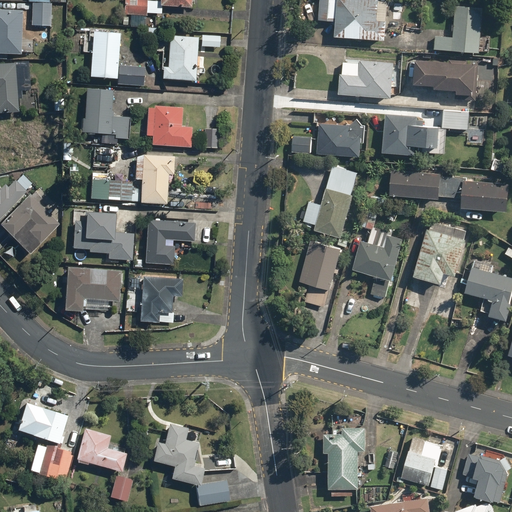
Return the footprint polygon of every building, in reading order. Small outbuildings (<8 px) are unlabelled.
[(111,0),(99,0),(98,7),(109,10),(111,0)] [(123,0),(123,14),(146,15),(146,12),(161,13),(161,6),(157,6),(158,0),(157,0),(123,0)] [(389,38),(390,0),(320,0),(320,19),(339,20),(338,36),(389,38)] [(58,4),(39,4),(38,26),(57,26),(58,4)] [(456,35),(437,34),(436,49),(484,51),(486,5),(457,4),(456,35)] [(0,52),(22,53),(24,9),(0,7),(0,52)] [(120,33),(93,31),(89,76),(116,78),(120,33)] [(218,35),(201,34),(200,46),(218,46),(218,35)] [(197,36),(168,35),(167,67),(161,67),(161,78),(195,80),(197,36)] [(480,61),(418,58),(417,81),(438,82),(438,88),(460,89),(460,91),(472,92),(472,99),(479,100),(480,61)] [(27,59),(0,60),(0,111),(17,110),(16,97),(21,96),(20,88),(29,87),(27,59)] [(363,75),(341,74),(340,93),(395,95),(396,61),(363,60),(363,75)] [(144,67),(118,65),(117,84),(143,86),(144,67)] [(111,89),(85,88),(84,117),(81,117),(81,132),(114,134),(114,138),(127,139),(128,117),(110,116),(111,89)] [(64,97),(54,97),(54,109),(63,110),(64,97)] [(154,108),(147,107),(145,136),(151,136),(150,145),(190,148),(191,127),(181,126),(182,108),(154,106),(154,108)] [(421,113),(388,111),(385,151),(418,153),(419,145),(443,146),(444,126),(471,128),(473,110),(446,108),(445,124),(426,122),(427,118),(421,117),(421,113)] [(351,135),(352,123),(321,122),(320,152),(363,154),(364,135),(351,135)] [(217,129),(203,129),(203,148),(216,148),(217,129)] [(314,136),(293,136),(293,151),(313,151),(314,136)] [(64,138),(63,154),(71,154),(72,138),(64,138)] [(136,154),(134,179),(140,179),(139,203),(165,205),(167,175),(173,176),(174,156),(136,154)] [(444,167),(393,166),(393,194),(444,195),(444,167)] [(511,188),(511,179),(465,176),(462,206),(510,210),(511,188)] [(131,181),(91,179),(90,199),(130,201),(131,181)] [(0,218),(26,191),(14,181),(7,188),(3,184),(0,187),(0,218)] [(325,203),(323,203),(311,201),(308,221),(318,222),(317,229),(349,234),(356,192),(328,188),(325,203)] [(28,195),(0,223),(0,225),(29,254),(59,224),(28,195)] [(378,210),(363,207),(360,224),(374,227),(378,210)] [(74,221),(72,248),(88,249),(88,251),(107,253),(107,259),(132,261),(133,234),(113,233),(114,213),(85,211),(84,221),(74,221)] [(147,219),(144,263),(172,265),(173,246),(164,246),(164,240),(193,242),(194,222),(147,219)] [(471,229),(436,220),(434,228),(429,227),(417,274),(446,282),(449,271),(459,274),(471,229)] [(407,236),(390,231),(386,246),(363,240),(355,268),(396,279),(407,236)] [(312,239),(301,278),(333,287),(344,248),(312,239)] [(497,263),(477,258),(468,290),(497,298),(493,314),(510,319),(511,310),(511,274),(494,270),(497,263)] [(65,266),(62,310),(81,311),(82,298),(118,301),(120,270),(65,266)] [(142,276),(139,321),(157,322),(158,311),(171,312),(172,295),(181,296),(182,278),(142,276)] [(62,433),(69,415),(27,400),(17,428),(62,444),(66,434),(62,433)] [(188,427),(170,422),(164,442),(156,440),(152,459),(175,465),(171,478),(199,485),(203,467),(194,464),(200,443),(185,439),(188,427)] [(327,450),(331,450),(332,487),(362,486),(362,451),(368,450),(367,425),(345,426),(345,432),(327,432),(327,450)] [(112,434),(86,427),(78,459),(124,470),(128,452),(109,447),(112,434)] [(440,465),(446,443),(416,434),(403,476),(445,488),(451,468),(440,465)] [(73,454),(37,442),(29,468),(65,480),(73,454)] [(503,459),(472,451),(466,474),(482,478),(478,493),(501,499),(509,470),(511,467),(511,461),(507,455),(503,459)] [(134,478),(118,474),(112,497),(128,501),(134,478)] [(230,502),(228,480),(200,483),(202,504),(230,502)] [(434,496),(422,497),(374,502),(375,511),(433,511),(435,511),(434,496)] [(498,511),(495,499),(454,511),(498,511)] [(39,511),(39,510),(38,502),(24,503),(25,511),(0,511),(39,511)]
